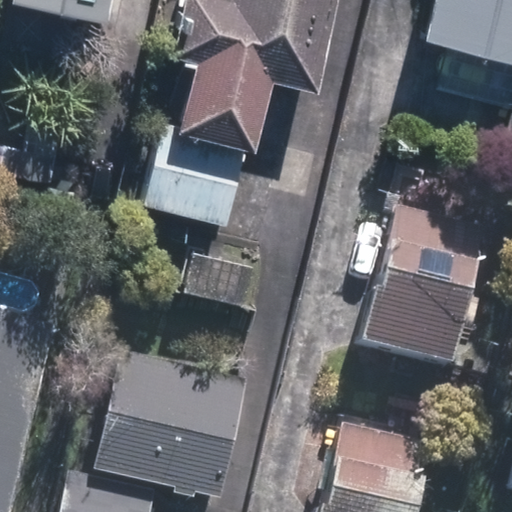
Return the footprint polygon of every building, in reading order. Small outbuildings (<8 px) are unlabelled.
[(4,0),(90,17),(93,0),(4,0)] [(335,0),(195,0),(183,55),(207,61),(192,126),(259,142),(274,77),(315,86),(335,0)] [(511,0),(437,0),(429,37),(511,56),(511,0)] [(250,147),(159,126),(142,200),(233,221),(250,147)] [(489,235),(399,214),(366,348),(457,370),(489,235)] [(236,303),(244,267),(187,254),(178,290),(236,303)] [(11,511),(54,333),(0,320),(0,511),(11,511)] [(242,393),(121,364),(95,473),(216,502),(242,393)] [(427,511),(441,455),(341,431),(321,511),(427,511)] [(152,511),(155,501),(70,481),(62,511),(152,511)]
